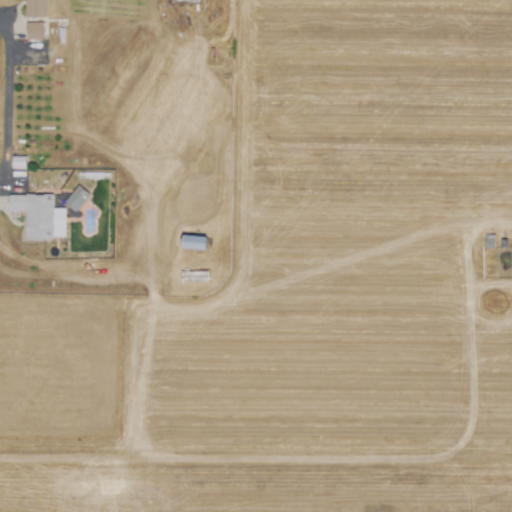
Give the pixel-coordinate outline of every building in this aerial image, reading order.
[(22,0),(22,15),(43,15),(43,0),(22,0)] [(42,38),(42,23),(26,22),(25,37),(42,38)] [(75,212),(90,194),(77,184),(63,202),(75,212)] [(6,193),(6,209),(21,209),(22,237),(50,236),(50,193),(6,193)] [(182,249),(206,250),(206,236),(182,235),(182,249)]
